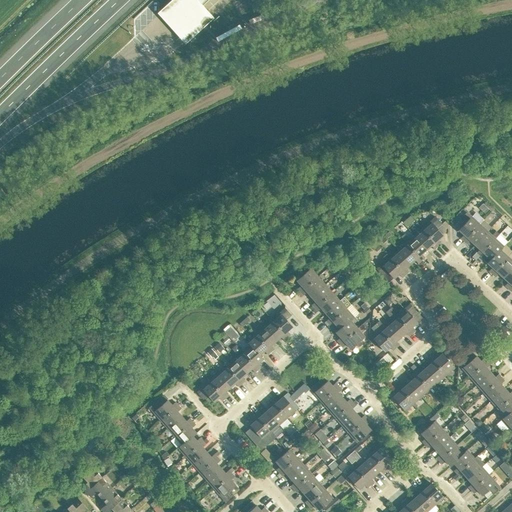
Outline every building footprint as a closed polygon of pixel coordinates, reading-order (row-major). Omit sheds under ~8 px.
[(197,0),(171,0),(157,14),(181,40),(185,44),(213,18),(197,0)] [(478,208),(484,214),(489,209),(482,204),(478,208)] [(460,238),(463,241),(479,224),(466,212),(453,226),(459,231),(459,230),(463,235),(460,238)] [(435,217),(422,229),(437,246),(440,243),(437,240),(443,235),(441,234),(446,230),(441,224),(435,217)] [(470,240),(474,245),(487,231),(479,224),(463,241),(467,244),(470,240)] [(422,229),(414,236),(426,250),(431,245),(434,249),(437,246),(422,229)] [(475,260),(495,238),(499,234),(495,231),(492,235),(487,231),(474,245),(479,249),(476,252),(471,257),(475,260)] [(400,237),(406,243),(421,260),(424,257),(421,254),(426,250),(414,236),(410,239),(404,233),(400,237)] [(486,255),(490,259),(500,249),(500,250),(503,246),(495,238),(475,260),(479,264),(483,259),(483,258),(486,255)] [(371,247),(376,252),(381,248),(376,243),(371,247)] [(406,243),(398,250),(410,264),(415,260),(418,263),(421,260),(406,243)] [(489,271),(492,274),(508,257),(500,250),(500,249),(490,259),(487,263),(492,267),(489,271)] [(398,250),(389,257),(405,274),(408,272),(405,268),(410,264),(398,250)] [(405,274),(389,257),(387,254),(382,257),(385,261),(376,269),(388,282),(393,278),(398,274),(401,277),(405,274)] [(498,273),(503,278),(511,267),(511,260),(508,257),(492,274),(495,277),(498,273)] [(505,285),(508,288),(511,283),(511,267),(503,278),(508,282),(505,285)] [(297,288),(300,292),(318,276),(310,268),(296,280),(301,285),(297,288)] [(307,292),(311,297),(325,284),(318,276),(300,292),(303,295),(307,292)] [(314,308),(315,308),(332,293),(325,284),(311,297),(315,302),(312,305),(314,308)] [(321,308),(325,313),(339,301),(332,293),(315,308),(317,311),(321,308)] [(388,296),(384,300),(389,306),(393,302),(388,296)] [(329,324),(346,309),(346,308),(350,305),(343,297),(339,301),(325,313),(329,318),(326,321),(329,324)] [(410,304),(396,316),(412,333),(415,330),(412,327),(417,322),(422,318),(410,304)] [(285,308),(271,320),(287,337),(290,334),(287,331),(292,326),(286,319),(291,315),(285,308)] [(392,320),(388,323),(401,337),(405,332),(408,336),(412,333),(396,316),(390,308),(385,312),(392,320)] [(335,324),(339,329),(350,320),(354,317),(346,309),(329,324),(332,327),(335,324)] [(271,320),(263,327),(276,341),(280,337),(283,340),(287,337),(271,320)] [(337,340),(339,343),(357,328),(350,320),(339,329),(335,332),(340,337),(337,340)] [(375,324),(380,330),(395,347),(399,344),(396,341),(401,337),(388,323),(384,326),(379,321),(375,324)] [(357,328),(339,343),(342,347),(346,344),(350,349),(356,344),(357,346),(360,346),(362,344),(362,342),(361,340),(364,337),(361,333),(365,329),(366,326),(363,323),(357,328)] [(395,347),(380,330),(375,324),(370,328),(376,334),(372,337),(384,351),(389,347),(392,350),(395,347)] [(263,327),(255,334),(271,351),(274,349),(271,345),(276,341),(263,327)] [(230,328),(225,332),(229,337),(234,332),(230,328)] [(247,342),(250,345),(259,355),(260,355),(264,351),(267,354),(271,351),(255,334),(247,342)] [(219,343),(214,347),(219,353),(224,349),(219,343)] [(250,345),(242,352),(257,369),(261,366),(258,363),(263,358),(260,355),(259,355),(250,345)] [(216,354),(211,349),(207,353),(212,358),(216,354)] [(462,368),(469,376),(486,361),(484,358),(480,361),(475,356),(471,351),(462,360),(466,364),(462,368)] [(242,352),(234,359),(246,373),(251,369),(254,372),(257,369),(242,352)] [(433,355),(430,357),(445,375),(454,367),(442,353),(436,358),(433,355)] [(430,364),(425,368),(437,382),(445,375),(430,357),(427,360),(430,364)] [(234,359),(226,366),(241,383),(244,381),(241,377),(246,373),(234,359)] [(489,365),(486,361),(469,376),(476,385),(490,372),(486,367),(489,365)] [(410,367),(414,372),(429,389),(437,382),(425,368),(420,372),(413,364),(410,367)] [(226,366),(218,373),(230,387),(235,383),(238,386),(241,383),(226,366)] [(414,378),(409,382),(421,396),(429,389),(414,372),(411,375),(414,378)] [(476,385),(483,393),(501,377),(498,374),(494,377),(490,372),(476,385)] [(218,373),(210,380),(225,398),(228,395),(225,391),(230,387),(218,373)] [(317,389),(327,381),(323,377),(314,385),(317,389)] [(483,393),(490,401),(504,389),(500,384),(503,381),(501,377),(483,393)] [(225,398),(210,380),(196,392),(203,399),(207,395),(213,402),(219,397),(222,401),(225,398)] [(313,393),(321,401),(338,386),(335,383),(332,386),(327,380),(327,381),(317,389),(313,393)] [(401,383),(398,386),(413,403),(421,396),(409,382),(404,387),(401,383)] [(304,383),(300,387),(305,393),(309,389),(304,383)] [(321,401),(328,409),(342,397),(337,392),(341,389),(338,386),(321,401)] [(413,403),(398,386),(395,389),(398,392),(392,397),(405,411),(413,403)] [(490,401),(498,409),(511,396),(511,390),(508,393),(504,389),(490,401)] [(275,397),(272,400),(287,418),(299,407),(295,402),(291,405),(283,396),(278,401),(275,397)] [(511,396),(498,409),(504,416),(505,417),(511,410),(511,396)] [(328,409),(335,417),(352,402),(349,399),(346,402),(342,397),(328,409)] [(149,407),(160,420),(178,405),(175,402),(171,405),(167,400),(160,405),(156,401),(149,407)] [(271,406),(266,411),(279,425),(287,418),(272,400),(268,403),(271,406)] [(335,417),(342,425),(356,413),(352,408),(357,403),(354,400),(352,402),(335,417)] [(160,420),(167,428),(181,416),(177,411),(181,408),(178,405),(160,420)] [(501,420),(508,428),(511,424),(511,410),(505,417),(504,416),(501,420)] [(259,411),(255,414),(271,432),(279,425),(266,411),(262,415),(259,411)] [(342,425),(349,434),(366,418),(364,415),(360,418),(356,413),(342,425)] [(271,432),(255,414),(252,417),(255,421),(250,425),(250,426),(259,435),(262,439),(271,432)] [(422,441),(424,444),(442,429),(434,420),(438,418),(435,414),(428,420),(431,423),(420,433),(425,438),(422,441)] [(167,428),(175,437),(192,421),(189,418),(186,421),(181,416),(167,428)] [(366,418),(349,434),(356,442),(370,430),(366,425),(369,422),(366,418)] [(175,437),(181,444),(182,445),(192,436),(196,433),(192,428),(195,425),(192,421),(175,437)] [(469,427),(467,428),(471,432),(472,431),(476,428),(472,424),(469,427)] [(489,430),(485,425),(480,429),(485,434),(489,430)] [(315,434),(319,439),(325,434),(321,429),(315,434)] [(431,444),(435,449),(449,437),(442,429),(424,444),(427,447),(431,444)] [(293,441),(300,435),(296,431),(289,437),(293,441)] [(301,436),(306,441),(311,436),(306,431),(301,436)] [(178,447),(185,456),(203,441),(200,438),(196,441),(192,436),(182,445),(181,444),(178,447)] [(436,457),(439,460),(456,445),(449,437),(435,449),(439,454),(436,457)] [(310,445),(315,450),(320,445),(316,440),(310,445)] [(185,456),(192,464),(206,452),(202,447),(205,444),(203,441),(185,456)] [(379,446),(371,453),(386,471),(389,468),(386,464),(391,460),(386,453),(389,451),(382,444),(380,446),(379,446)] [(450,466),(453,463),(453,462),(463,453),(456,445),(439,460),(441,464),(445,461),(450,466)] [(341,452),(336,446),(330,451),(335,457),(341,452)] [(324,448),(317,454),(324,462),(330,456),(324,448)] [(276,469),(279,472),(296,457),(289,449),(275,461),(280,466),(276,469)] [(454,470),(456,473),(474,458),(466,450),(463,453),(453,462),(453,463),(457,467),(454,470)] [(192,464),(199,472),(217,457),(216,456),(214,454),(211,457),(206,452),(192,464)] [(371,453),(363,460),(375,474),(380,470),(383,473),(386,471),(371,453)] [(491,459),(496,463),(501,459),(496,454),(491,459)] [(467,479),(481,466),(482,467),(484,465),(477,456),(474,458),(456,473),(459,477),(463,474),(467,479)] [(199,472),(207,480),(221,468),(216,463),(220,460),(217,457),(199,472)] [(285,473),(290,478),(304,465),(296,457),(279,472),(282,476),(285,473)] [(327,466),(331,470),(337,465),(334,460),(327,466)] [(363,460),(355,467),(370,485),(373,482),(370,478),(375,474),(363,460)] [(343,461),(337,466),(341,471),(347,466),(343,461)] [(502,470),(508,464),(505,461),(499,466),(502,470)] [(290,485),(293,489),(311,473),(304,465),(290,478),(294,482),(290,485)] [(81,487),(86,492),(102,477),(92,466),(82,476),(87,482),(81,487)] [(179,471),(175,466),(170,470),(174,475),(179,471)] [(468,486),(471,490),(488,475),(482,467),(481,466),(467,479),(471,483),(468,486)] [(336,467),(330,472),(335,478),(341,472),(336,467)] [(370,485),(355,467),(346,475),(358,489),(363,484),(367,488),(370,485)] [(207,480),(214,489),(231,473),(228,470),(225,473),(221,468),(207,480)] [(231,473),(214,489),(225,502),(232,496),(239,490),(230,480),(234,477),(231,473)] [(300,489),(304,494),(318,482),(311,473),(293,489),(296,492),(300,489)] [(488,475),(471,490),(474,493),(477,490),(482,495),(488,489),(493,494),(500,488),(488,475)] [(96,492),(101,497),(112,488),(102,477),(86,492),(90,497),(96,492)] [(305,502),(308,505),(325,490),(318,482),(304,494),(308,499),(305,502)] [(423,484),(419,487),(435,505),(443,497),(431,483),(426,488),(423,484)] [(419,493),(414,498),(426,511),(435,505),(419,487),(416,490),(419,493)] [(101,508),(103,511),(119,496),(112,488),(101,497),(106,503),(101,508)] [(325,490),(308,505),(310,508),(314,505),(318,510),(332,498),(325,490)] [(127,511),(131,509),(119,496),(103,511),(106,511),(111,508),(114,511),(127,511)] [(78,498),(67,508),(70,511),(83,511),(87,509),(78,498)] [(335,498),(324,507),(328,511),(339,503),(335,498)] [(406,498),(403,501),(412,511),(426,511),(414,498),(409,502),(406,498)] [(403,508),(398,511),(412,511),(403,501),(400,504),(403,508)]
